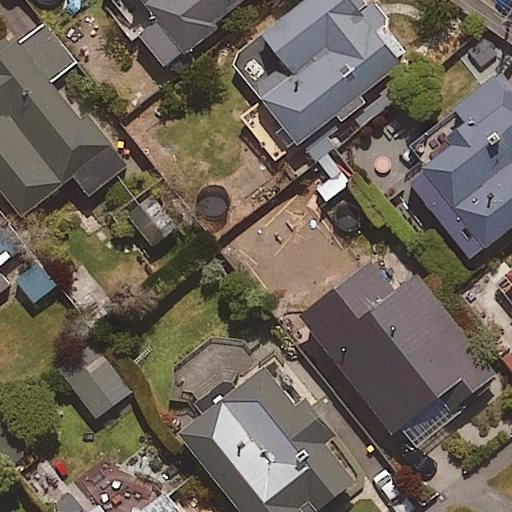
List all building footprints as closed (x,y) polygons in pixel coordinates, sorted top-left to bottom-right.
[(116,0),(164,61),(241,0),(116,0)] [(405,51),(362,0),(290,0),(261,24),(271,35),(237,63),(299,139),(405,51)] [(77,60),(46,20),(20,41),(7,25),(0,30),(0,182),(21,209),(69,171),(87,193),(126,162),(58,75),(77,60)] [(511,84),(496,65),(407,141),(423,161),(408,173),(471,251),(511,218),(511,84)] [(179,223),(150,187),(125,207),(154,244),(179,223)] [(310,267),(271,220),(234,251),(273,297),(310,267)] [(0,288),(8,282),(0,271),(0,265),(22,249),(4,224),(0,227),(0,288)] [(393,278),(372,250),(300,305),(408,446),(499,377),(412,263),(393,278)] [(44,255),(18,275),(38,300),(64,280),(44,255)] [(130,385),(94,341),(61,368),(98,412),(130,385)] [(196,392),(201,398),(175,419),(249,511),(302,511),(357,468),(263,349),(231,374),(226,368),(196,392)] [(185,511),(165,484),(128,511),(110,511),(99,497),(79,511),(185,511)]
